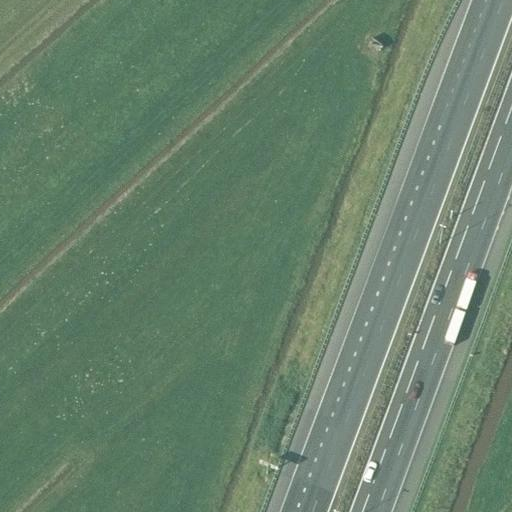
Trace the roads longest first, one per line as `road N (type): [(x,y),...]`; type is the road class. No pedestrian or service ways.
road 1 (motorway): [(503,0),(313,511)]
road 2 (motorway): [(368,511),(511,125)]
